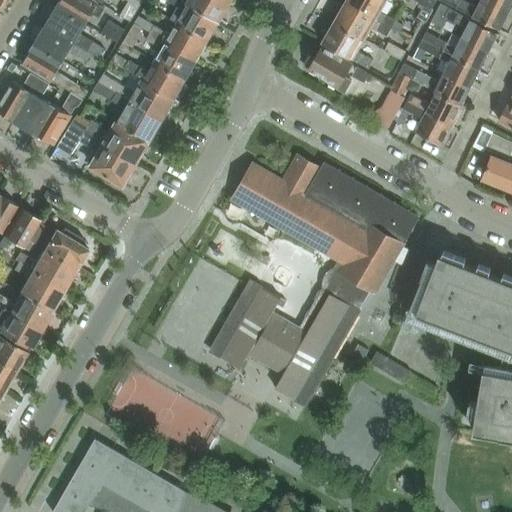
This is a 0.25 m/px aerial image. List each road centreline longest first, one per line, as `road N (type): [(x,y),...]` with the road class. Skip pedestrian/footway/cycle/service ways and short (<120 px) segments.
road 1 (unclassified): [(0,494),(148,238)]
road 2 (unknown): [(438,191),(418,303),(424,332),(441,351),(511,373)]
road 3 (residential): [(438,191),(248,82)]
road 4 (unclassified): [(148,238),(180,214),(248,82)]
road 5 (residential): [(148,238),(0,150)]
road 6 (residential): [(438,191),(511,48)]
